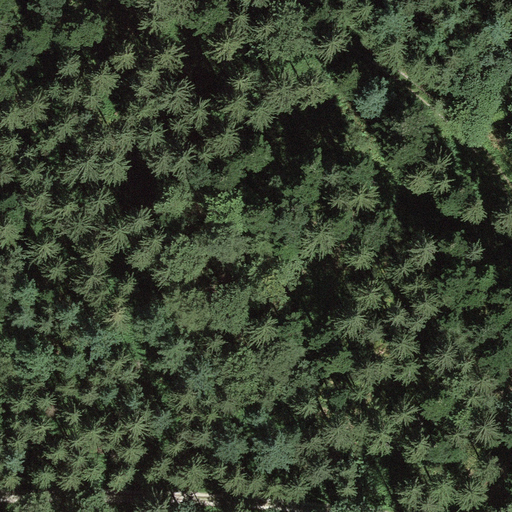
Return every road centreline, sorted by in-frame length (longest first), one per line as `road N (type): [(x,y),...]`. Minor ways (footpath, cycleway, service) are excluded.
road 1 (track): [(351,511),(277,502),(0,498)]
road 2 (track): [(307,0),(338,15),(494,157),(511,188)]
